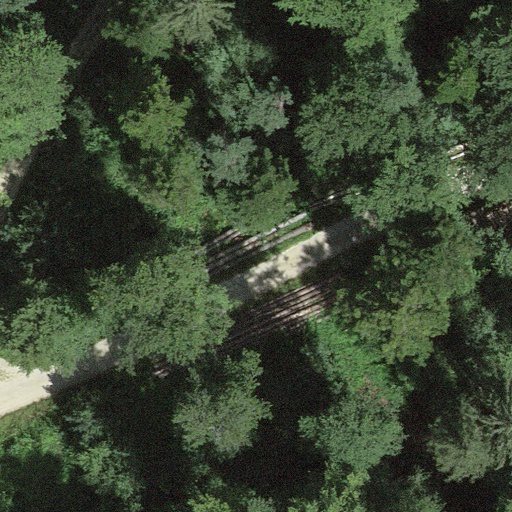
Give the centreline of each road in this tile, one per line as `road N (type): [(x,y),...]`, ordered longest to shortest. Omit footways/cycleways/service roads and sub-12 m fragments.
road 1 (track): [(511,159),(0,396)]
road 2 (track): [(0,201),(45,112),(119,0)]
